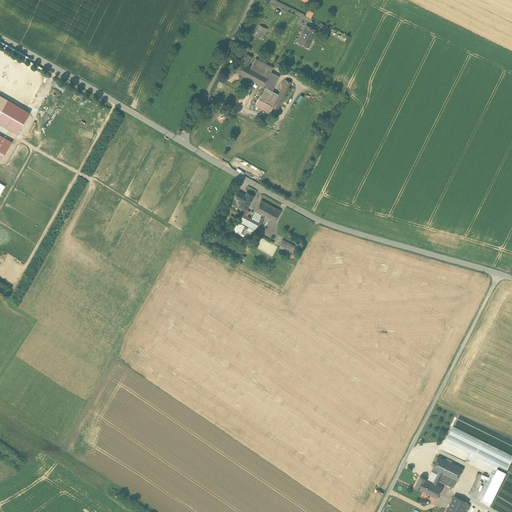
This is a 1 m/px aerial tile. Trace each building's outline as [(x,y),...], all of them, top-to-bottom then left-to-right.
[(326,33),(329,27),(321,23),(319,29),(326,33)] [(306,24),(298,42),(308,47),(317,30),(306,24)] [(266,28),(260,25),(254,36),(261,39),(266,28)] [(248,54),(243,62),(248,65),(252,57),(248,54)] [(273,68),(255,58),(251,66),(265,74),(268,76),(271,72),(273,68)] [(243,62),(242,62),(236,72),(259,84),(265,74),(251,66),(248,65),(243,62)] [(268,76),(265,74),(259,84),(265,87),(272,91),(279,76),(271,72),(268,76)] [(278,94),(272,91),(264,109),(275,115),(291,82),(285,79),(278,94)] [(272,91),(265,87),(256,105),(264,109),(272,91)] [(73,91),(67,89),(49,128),(55,131),(73,91)] [(40,120),(51,96),(45,93),(34,117),(40,120)] [(34,134),(40,137),(58,103),(52,100),(34,134)] [(243,194),(237,191),(234,197),(240,200),(243,194)] [(245,195),(243,194),(240,200),(242,201),(239,206),(246,210),(253,196),(247,193),(247,192),(246,192),(246,193),(245,195)] [(280,211),(260,200),(255,211),(265,217),(263,221),(264,222),(265,220),(268,221),(269,219),(274,221),(280,211)] [(265,217),(255,211),(251,218),(243,214),(242,216),(243,216),(240,222),(247,226),(246,228),(252,231),(253,229),(254,230),(257,225),(260,227),(261,225),(263,221),(265,217)] [(238,221),(233,230),(242,235),(246,228),(247,226),(240,222),(238,221)] [(263,234),(265,231),(260,228),(261,225),(260,227),(257,225),(254,230),(263,234)] [(296,247),(282,239),(279,245),(288,249),(293,252),(295,247),(296,247)] [(242,255),(237,252),(234,257),(239,260),(242,255)] [(511,461),(511,455),(453,426),(449,434),(511,464),(511,461)] [(511,464),(449,434),(446,441),(507,471),(511,464)] [(506,472),(445,443),(442,449),(503,478),(506,472)] [(463,468),(438,456),(433,467),(433,468),(439,470),(444,473),(457,479),(463,468)] [(477,469),(471,484),(481,488),(484,479),(487,480),(489,474),(484,472),(477,469)] [(437,474),(433,482),(432,482),(427,493),(428,494),(437,498),(440,491),(446,494),(448,489),(438,484),(439,481),(444,473),(439,470),(437,474)] [(437,474),(432,471),(428,479),(432,482),(433,482),(437,474)] [(457,479),(444,473),(439,481),(453,488),(457,479)] [(428,479),(420,476),(414,487),(427,493),(432,482),(428,479)] [(462,511),(467,502),(454,496),(445,511),(462,511)]
